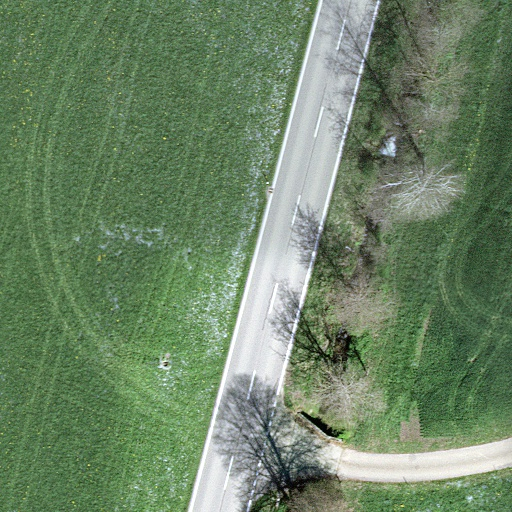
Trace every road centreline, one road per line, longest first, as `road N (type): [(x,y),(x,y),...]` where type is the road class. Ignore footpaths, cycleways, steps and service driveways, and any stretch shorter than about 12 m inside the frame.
road 1 (secondary): [(237,441),(349,0)]
road 2 (unclassified): [(237,441),(372,469),(511,452)]
